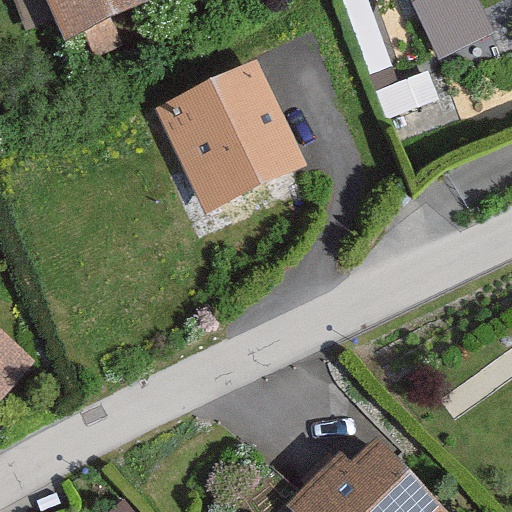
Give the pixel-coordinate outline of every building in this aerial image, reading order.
[(49,0),(67,38),(152,0),(49,0)] [(416,0),(436,54),(495,33),(483,0),(416,0)] [(165,108),(213,212),(308,169),(260,64),(165,108)] [(0,339),(0,387),(24,360),(0,339)] [(294,506),(299,511),(455,511),(391,446),(369,468),(351,450),(294,506)]
